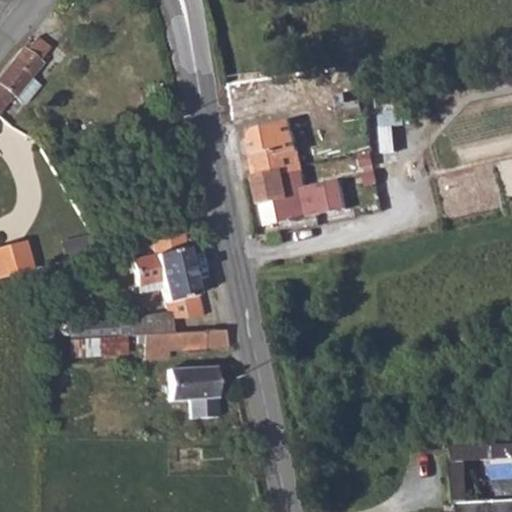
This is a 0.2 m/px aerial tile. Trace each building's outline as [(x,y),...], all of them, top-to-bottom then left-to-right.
[(21,50),(0,75),(0,110),(13,95),(28,76),(39,64),(36,62),(46,48),(34,38),(24,52),(21,50)] [(28,76),(13,95),(14,96),(22,103),(38,84),(28,76)] [(384,109),(384,152),(403,152),(403,109),(384,109)] [(255,153),(250,154),(256,177),(265,176),(273,174),(281,173),(284,176),(293,175),(302,173),(301,168),(288,119),(256,128),(252,136),(252,138),(255,153)] [(252,138),(247,140),(250,154),(255,153),(252,138)] [(265,176),(256,177),(268,228),(347,209),(339,180),(305,188),(302,173),(293,175),(284,176),(281,173),(273,174),(265,176)] [(180,233),(148,240),(151,254),(128,260),(135,285),(157,280),(167,321),(169,321),(200,317),(180,233)] [(24,243),(0,249),(0,279),(31,271),(24,243)] [(135,335),(170,334),(169,321),(167,321),(131,322),(131,335),(135,335)] [(204,348),(202,333),(170,334),(135,335),(137,344),(143,344),(144,359),(166,359),(168,351),(204,351),(204,348)] [(224,333),(202,333),(204,348),(227,348),(224,333)] [(129,336),(69,335),(69,354),(129,355),(129,336)] [(214,369),(167,371),(169,401),(196,401),(196,419),(217,418),(214,369)] [(511,511),(511,500),(460,503),(460,511),(511,511)]
